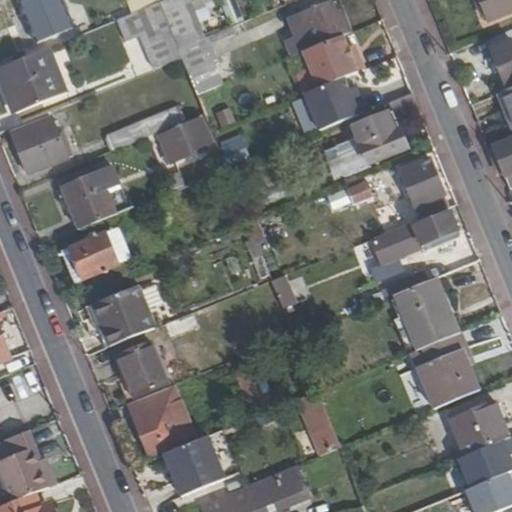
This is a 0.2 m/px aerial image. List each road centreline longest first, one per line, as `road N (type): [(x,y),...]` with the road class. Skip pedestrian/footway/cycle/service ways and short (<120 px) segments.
road 1 (residential): [(121,511),(0,211)]
road 2 (residential): [(401,0),(511,271)]
